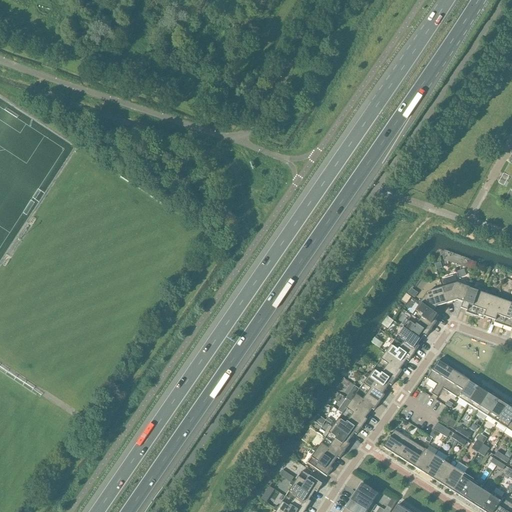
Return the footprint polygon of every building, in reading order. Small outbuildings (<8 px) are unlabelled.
[(511,164),(509,163),(503,173),(511,178),(511,164)] [(511,178),(506,188),(498,183),(492,194),(511,205),(511,178)] [(442,288),(447,304),(457,301),(463,303),(469,288),(457,283),(455,276),(442,280),(444,287),(442,288)] [(475,316),(482,293),(470,289),(472,285),(470,284),(469,288),(463,303),(461,309),(467,311),(466,313),(475,316)] [(447,304),(442,288),(427,293),(420,303),(433,312),(437,307),(447,304)] [(490,319),(498,295),(496,294),(495,298),(482,293),(475,316),(483,319),(484,317),(490,319)] [(503,326),(511,303),(499,299),(500,296),(498,295),(490,319),(495,321),(494,323),(503,326)] [(412,316),(431,330),(437,322),(435,321),(438,316),(433,312),(420,303),(417,301),(416,303),(419,305),(412,316)] [(511,303),(503,326),(511,329),(511,327),(511,303)] [(401,324),(400,326),(421,341),(424,336),(426,337),(431,330),(412,316),(408,321),(406,320),(405,320),(401,324)] [(421,341),(400,326),(399,328),(402,330),(394,340),(414,354),(419,347),(417,345),(421,341)] [(414,354),(394,340),(387,351),(384,349),(383,350),(403,365),(407,360),(408,362),(414,354)] [(377,365),(397,379),(402,371),(400,370),(403,365),(383,350),(382,352),(384,354),(377,365)] [(437,397),(443,389),(448,381),(454,371),(438,361),(427,379),(437,385),(431,394),(437,397)] [(397,379),(377,365),(369,375),(367,373),(365,375),(386,390),(389,385),(391,386),(397,379)] [(443,389),(448,392),(458,398),(469,381),(454,371),(448,381),(443,389)] [(386,390),(365,375),(364,377),(367,379),(359,389),(379,403),(384,396),(382,394),(386,390)] [(479,387),(469,381),(458,398),(468,404),(479,387)] [(489,393),(479,387),(468,404),(477,411),(489,393)] [(379,403),(359,389),(351,401),(347,399),(368,414),(372,409),(374,411),(379,403)] [(477,411),(487,417),(498,399),(489,393),(477,411)] [(368,414),(347,399),(338,411),(342,414),(362,428),(367,420),(365,419),(368,414)] [(508,405),(498,399),(487,417),(497,423),(508,405)] [(511,420),(511,407),(508,405),(497,423),(506,429),(511,420)] [(362,428),(342,414),(335,424),(332,422),(331,424),(351,439),(354,434),(356,435),(362,428)] [(456,423),(452,420),(443,414),(439,421),(452,429),(456,423)] [(451,432),(446,429),(438,423),(434,429),(442,435),(447,438),(451,432)] [(351,439),(331,424),(329,426),(332,428),(325,438),(344,452),(350,445),(348,443),(351,439)] [(462,435),(465,431),(458,427),(456,431),(462,435)] [(383,448),(399,458),(410,440),(394,430),(383,448)] [(471,435),(465,431),(462,435),(468,439),(471,435)] [(458,442),(460,438),(454,434),(451,438),(458,442)] [(344,452),(325,438),(317,449),(314,447),(313,448),(334,463),(337,458),(339,460),(344,452)] [(460,438),(458,442),(464,446),(467,442),(460,438)] [(425,450),(410,440),(399,458),(414,467),(425,450)] [(480,449),(483,445),(477,441),(474,445),(480,449)] [(478,453),(480,449),(474,445),(471,449),(478,453)] [(483,445),(480,449),(487,453),(489,449),(483,445)] [(334,463),(313,448),(312,450),(315,452),(307,463),(327,477),(332,469),(330,468),(334,463)] [(480,449),(478,453),(484,457),(487,453),(480,449)] [(435,456),(425,450),(414,467),(424,474),(435,456)] [(500,460),(503,456),(497,452),(494,456),(500,460)] [(445,462),(435,456),(424,474),(434,480),(445,462)] [(503,456),(500,460),(507,464),(509,459),(503,456)] [(496,466),(499,462),(493,458),(490,462),(496,466)] [(454,468),(445,462),(434,480),(443,486),(454,468)] [(499,462),(496,466),(503,470),(505,466),(499,462)] [(443,486),(448,489),(453,492),(464,474),(454,468),(443,486)] [(291,483),(312,496),(315,491),(317,493),(322,484),(302,471),(294,483),(292,481),(291,483)] [(474,481),(464,474),(453,492),(463,498),(474,481)] [(483,487),(474,481),(463,498),(472,504),(483,487)] [(285,497),(306,510),(311,502),(309,501),(312,496),(291,483),(289,484),(292,486),(285,497)] [(356,492),(373,503),(378,494),(361,483),(356,492)] [(493,493),(483,487),(472,504),(482,510),(493,493)] [(367,511),(373,503),(356,492),(350,501),(367,511)] [(482,510),(484,511),(494,511),(503,499),(493,493),(482,510)] [(274,508),(280,511),(304,511),(306,510),(285,497),(278,508),(276,506),(274,508)] [(389,511),(397,502),(392,499),(384,511),(386,511),(389,511)] [(511,511),(511,504),(503,499),(494,511),(511,511)] [(350,501),(345,509),(348,511),(366,511),(367,511),(350,501)]
